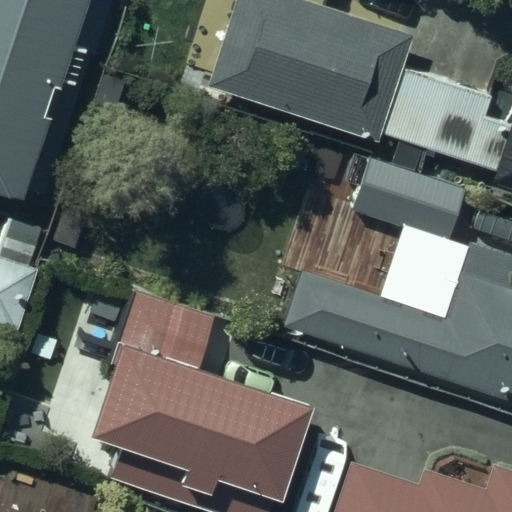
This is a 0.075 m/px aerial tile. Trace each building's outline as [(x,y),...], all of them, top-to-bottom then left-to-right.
[(0,0),(0,184),(29,194),(95,0),(0,0)] [(394,32),(293,0),(207,0),(202,17),(213,21),(192,85),(362,139),(364,132),(476,167),(472,180),(511,193),(511,106),(499,103),(493,122),(468,114),(474,95),(384,66),(394,32)] [(336,199),(334,204),(435,238),(452,185),(358,153),(355,162),(314,148),(301,187),(336,199)] [(0,332),(1,333),(37,229),(0,216),(0,332)] [(286,268),(268,321),(511,403),(511,289),(495,284),(504,257),(451,239),(426,315),(286,268)] [(196,314),(120,289),(102,343),(88,338),(56,433),(104,449),(95,476),(201,511),(246,511),(284,404),(178,368),(196,314)] [(47,409),(12,397),(7,410),(0,407),(0,433),(3,435),(0,443),(26,453),(30,444),(41,448),(46,434),(39,431),(47,409)] [(336,458),(317,511),(511,511),(511,474),(477,462),(468,488),(406,467),(401,480),(336,458)]
